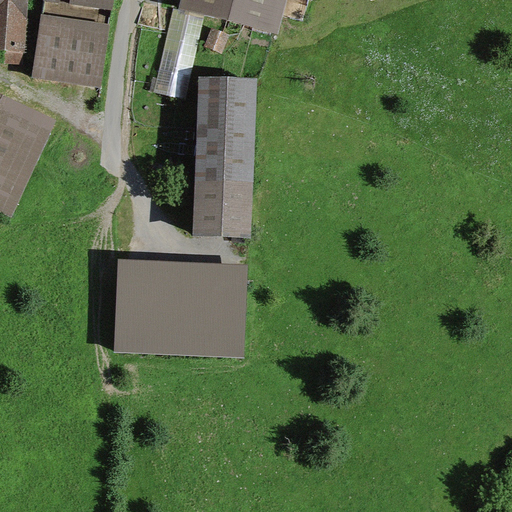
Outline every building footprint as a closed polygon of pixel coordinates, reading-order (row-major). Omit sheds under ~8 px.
[(17,0),(0,0),(0,55),(14,56),(17,0)] [(64,0),(60,22),(29,17),(18,79),(89,91),(104,0),(64,0)] [(171,0),(170,9),(249,25),(254,0),(171,0)] [(175,20),(204,25),(205,17),(177,11),(175,20)] [(181,74),(193,76),(204,28),(171,21),(156,93),(176,98),(181,74)] [(253,86),(201,81),(189,234),(241,239),(253,86)] [(0,221),(47,125),(0,101),(0,221)] [(119,267),(115,359),(244,365),(249,273),(119,267)]
